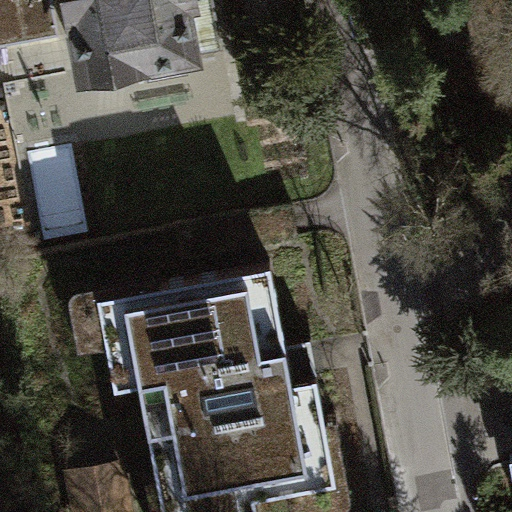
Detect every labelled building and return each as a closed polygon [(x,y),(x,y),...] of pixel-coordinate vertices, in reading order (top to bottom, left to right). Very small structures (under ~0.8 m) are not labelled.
[(52,0),(0,0),(0,66),(3,66),(0,51),(0,45),(59,35),(52,0)] [(186,57),(195,55),(194,51),(223,46),(214,0),(70,0),(84,76),(148,64),(151,77),(188,70),(186,57)] [(30,127),(66,120),(59,80),(23,87),(30,127)] [(294,220),(291,203),(178,225),(184,257),(298,235),(294,220)] [(141,377),(167,511),(261,511),(258,492),(338,477),(312,337),(288,342),(272,262),(102,294),(118,382),(141,377)] [(122,481),(75,489),(79,511),(120,511),(128,511),(122,481)]
